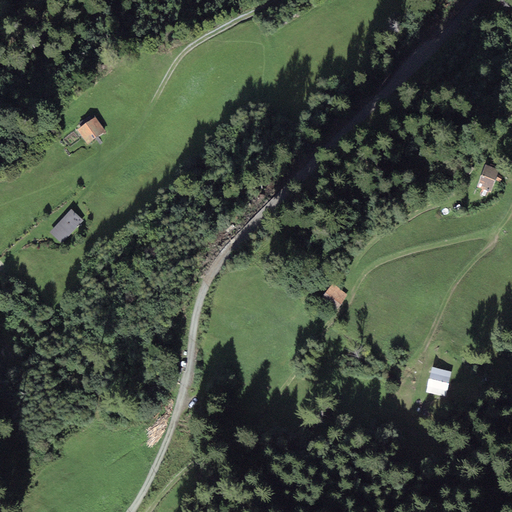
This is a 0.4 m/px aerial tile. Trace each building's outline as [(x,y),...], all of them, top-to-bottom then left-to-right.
[(96,120),(80,132),(90,146),(106,134),(96,120)] [(499,170),(485,165),(477,187),(490,192),(499,170)] [(74,212),(52,237),(66,250),(88,225),(74,212)] [(349,294),(333,283),(321,300),(336,311),(349,294)] [(451,372),(431,367),(425,392),(445,397),(451,372)]
